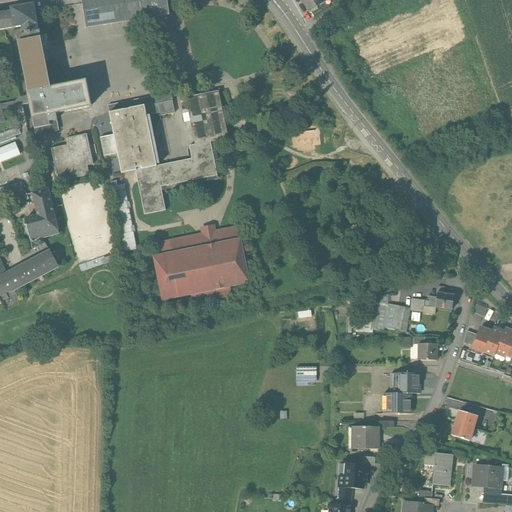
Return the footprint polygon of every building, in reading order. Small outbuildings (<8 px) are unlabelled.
[(81,0),(86,28),(169,15),(166,0),(81,0)] [(322,0),(309,0),(303,4),(306,10),(308,9),(310,13),(317,8),(324,3),(322,0)] [(0,30),(21,27),(23,36),(38,33),(36,24),(33,5),(10,9),(11,12),(0,14),(0,30)] [(28,94),(28,95),(28,98),(30,104),(36,135),(59,130),(56,115),(90,107),(85,82),(50,89),(38,33),(23,36),(16,37),(28,94)] [(196,145),(210,142),(227,138),(217,91),(180,99),(185,122),(190,121),(196,145)] [(144,107),(172,101),(171,93),(108,106),(109,114),(144,107)] [(0,110),(2,110),(30,104),(28,98),(20,99),(15,102),(0,105),(0,110)] [(135,172),(156,168),(156,167),(146,116),(160,113),(161,116),(175,113),(172,101),(144,107),(109,114),(113,135),(117,154),(121,175),(135,172)] [(12,144),(0,148),(0,142),(21,134),(18,127),(0,134),(0,162),(16,156),(12,144)] [(67,146),(51,149),(58,182),(89,176),(87,166),(93,165),(86,135),(66,139),(67,146)] [(104,157),(117,154),(113,135),(100,138),(104,157)] [(156,168),(135,172),(144,213),(143,213),(144,216),(148,215),(151,228),(168,225),(168,224),(174,222),(174,223),(192,220),(190,207),(165,212),(165,210),(160,188),(217,176),(210,142),(196,145),(189,146),(192,159),(156,167),(156,168)] [(116,182),(110,183),(123,253),(136,250),(133,232),(132,233),(131,227),(132,227),(129,209),(127,209),(126,203),(127,203),(124,185),(117,186),(116,182)] [(24,196),(21,184),(3,188),(6,201),(24,196)] [(25,220),(31,241),(59,235),(48,190),(33,195),(25,196),(26,200),(33,199),(38,216),(25,220)] [(163,255),(153,257),(162,302),(191,296),(193,305),(233,297),(231,288),(250,284),(238,227),(216,231),(215,228),(201,231),(202,234),(161,243),(163,255)] [(0,296),(56,267),(49,253),(8,275),(0,258),(0,296)] [(437,294),(431,294),(431,298),(436,299),(435,309),(452,311),(454,296),(444,295),(445,289),(438,288),(437,294)] [(435,309),(436,299),(431,298),(430,302),(420,300),(419,307),(435,309)] [(488,307),(478,303),(473,313),(483,317),(488,307)] [(384,329),(405,333),(410,310),(378,304),(373,329),(384,331),(384,329)] [(511,328),(510,327),(507,334),(493,329),(491,333),(480,328),(477,335),(472,347),(470,352),(474,354),(475,351),(482,354),(483,353),(494,357),(495,354),(505,358),(506,356),(511,358),(511,328)] [(477,335),(466,331),(463,343),(472,347),(477,335)] [(414,348),(415,337),(404,337),(404,348),(414,348)] [(437,361),(437,345),(418,345),(418,361),(437,361)] [(298,366),(298,384),(319,385),(319,366),(298,366)] [(390,374),(390,394),(410,394),(418,394),(418,374),(390,374)] [(383,394),(383,415),(410,415),(410,394),(390,394),(383,394)] [(476,418),(459,412),(451,437),(468,442),(476,418)] [(352,428),(352,449),(380,450),(380,428),(352,428)] [(432,486),(450,487),(452,466),(450,466),(451,456),(425,454),(424,465),(434,466),(432,486)] [(338,488),(339,488),(351,490),(362,490),(362,485),(365,485),(366,479),(368,480),(370,459),(363,459),(362,466),(346,465),(345,477),(339,476),(338,488)] [(501,490),(501,481),(507,482),(508,470),(508,466),(502,466),(502,469),(475,467),(473,486),(484,487),(488,488),(488,489),(501,490)] [(501,490),(488,489),(488,488),(484,487),(483,504),(511,506),(511,497),(500,496),(501,490)] [(339,488),(338,499),(350,500),(351,490),(339,488)] [(431,511),(432,507),(432,506),(425,505),(403,503),(402,511),(431,511)]
